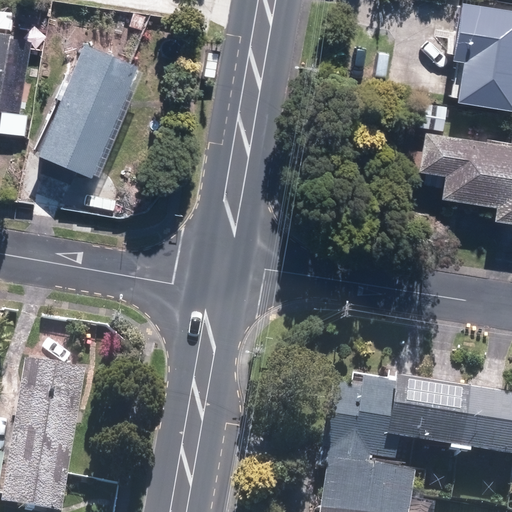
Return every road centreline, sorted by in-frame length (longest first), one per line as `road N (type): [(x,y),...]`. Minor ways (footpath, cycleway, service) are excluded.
road 1 (residential): [(511,306),(269,267),(219,275)]
road 2 (secondary): [(267,0),(219,275)]
road 3 (secondary): [(219,275),(179,511)]
road 4 (residential): [(0,252),(162,283),(219,275)]
